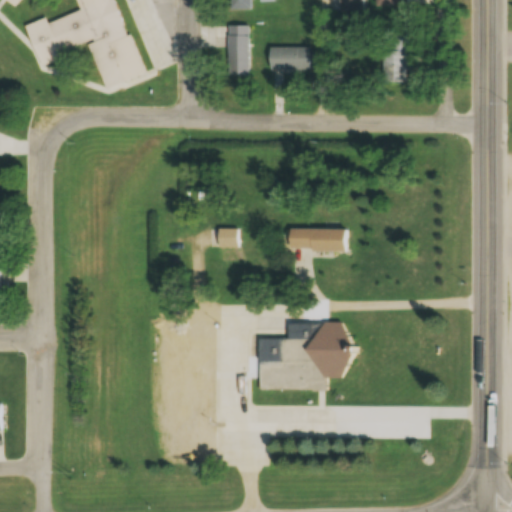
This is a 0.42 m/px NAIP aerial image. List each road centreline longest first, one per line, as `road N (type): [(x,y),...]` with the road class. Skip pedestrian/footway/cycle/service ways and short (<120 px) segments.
road 1 (secondary): [(490,511),(489,0)]
road 2 (residential): [(490,125),(141,113),(88,115),(67,127)]
road 3 (residential): [(67,127),(47,165),(46,511)]
road 4 (residential): [(328,0),(327,120)]
